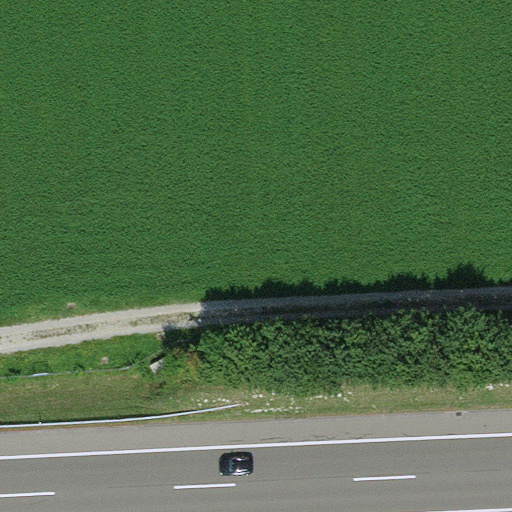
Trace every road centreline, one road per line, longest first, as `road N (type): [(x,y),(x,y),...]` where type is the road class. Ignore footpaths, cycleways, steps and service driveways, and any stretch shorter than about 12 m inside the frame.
road 1 (track): [(0,344),(131,328),(511,310)]
road 2 (motorway): [(511,474),(0,496)]
